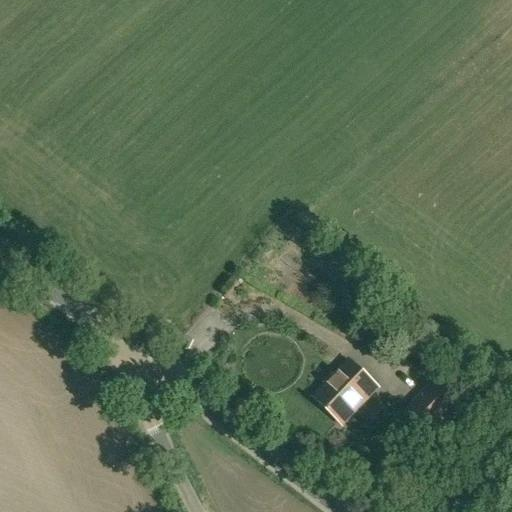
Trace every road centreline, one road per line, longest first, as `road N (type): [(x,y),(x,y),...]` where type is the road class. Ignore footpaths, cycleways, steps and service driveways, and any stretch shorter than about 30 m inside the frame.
road 1 (unclassified): [(351,511),(140,351)]
road 2 (unclassified): [(140,351),(0,247)]
road 3 (unclassified): [(198,511),(142,399),(140,351)]
